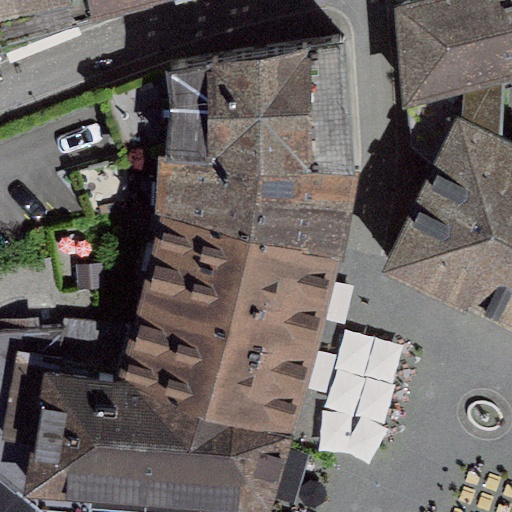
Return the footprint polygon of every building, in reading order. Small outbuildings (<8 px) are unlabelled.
[(0,0),(0,25),(86,0),(0,0)] [(414,141),(436,159),(459,112),(489,127),(506,80),(511,78),(511,0),(407,0),(403,1),(414,141)] [(129,158),(173,146),(354,159),(345,35),(173,60),(99,84),(129,158)] [(436,159),(388,258),(511,317),(511,138),(489,127),(459,112),(436,159)] [(173,146),(165,204),(333,245),(354,159),(173,146)] [(145,294),(310,338),(333,245),(165,204),(145,294)] [(0,447),(30,473),(266,490),(290,415),(129,367),(132,345),(124,344),(132,321),(94,319),(91,288),(59,291),(54,254),(0,265),(0,447)] [(310,338),(145,294),(132,345),(129,367),(290,415),(310,338)]
